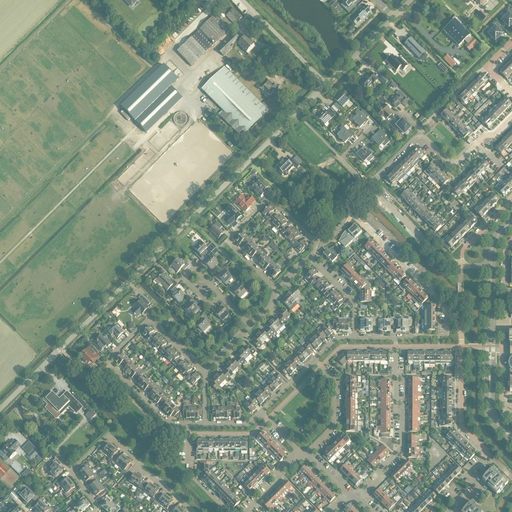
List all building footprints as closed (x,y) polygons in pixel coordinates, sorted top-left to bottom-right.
[(349,14),(356,6),(354,3),(357,0),(345,0),(343,2),(343,3),(349,8),(346,11),(349,14)] [(233,8),(231,10),(225,16),(234,25),(242,18),(233,8)] [(352,20),(358,26),(370,14),(364,8),(352,20)] [(509,15),(502,21),(509,27),(511,24),(511,12),(509,10),(506,13),(509,15)] [(476,15),(482,22),(486,18),(480,12),(476,15)] [(200,30),(209,40),(212,43),(213,42),(215,44),(217,42),(229,30),(214,16),(200,30)] [(454,20),(444,31),(458,45),(464,40),(467,43),(471,40),(468,36),(469,35),(454,20)] [(495,28),(489,34),(495,41),(502,34),(499,31),(501,29),(499,27),(496,24),(495,22),(492,25),(495,28)] [(192,66),(201,57),(213,45),(199,31),(187,42),(177,52),(192,66)] [(234,33),(217,50),(224,57),(241,40),(234,33)] [(254,45),(246,37),(238,44),(246,53),(254,45)] [(405,44),(404,45),(418,59),(424,52),(411,38),(411,39),(405,45),(405,44)] [(477,44),(472,39),(471,40),(467,43),(465,45),(470,50),(477,44)] [(399,58),(397,60),(392,55),(386,61),(390,65),(388,67),(391,70),(393,68),(396,72),(400,68),(403,71),(408,66),(399,58)] [(447,55),(443,59),(445,61),(452,68),(456,64),(447,55)] [(441,64),(438,66),(445,74),(448,71),(441,64)] [(164,65),(139,89),(121,107),(146,133),(182,98),(171,86),(178,79),(164,65)] [(269,111),(238,81),(225,67),(202,90),(216,104),(223,110),(218,115),(242,138),(246,134),(269,111)] [(507,79),(510,75),(504,69),(500,73),(507,79)] [(377,80),(376,79),(371,73),(360,84),(361,85),(361,86),(364,88),(365,88),(366,89),(367,88),(368,87),(371,84),(372,85),(377,80)] [(481,75),(478,79),(485,87),(490,82),(488,80),(487,81),(481,75)] [(379,80),(382,83),(384,85),(386,84),(388,82),(383,77),(379,80)] [(278,89),(273,85),(272,85),(266,79),(261,83),(262,84),(259,87),(263,91),(264,90),(269,96),(273,92),(274,93),(278,89)] [(474,83),(480,89),(481,91),(485,87),(478,79),(474,83)] [(476,93),(480,89),(474,83),(470,87),(476,93)] [(472,97),(476,93),(470,87),(466,91),(472,97)] [(398,96),(391,103),(396,108),(401,103),(403,105),(407,101),(404,98),(405,97),(399,91),(396,94),(398,96)] [(468,100),(472,97),(466,91),(462,95),(468,100)] [(347,104),(349,101),(341,93),(334,100),(337,103),(333,106),(339,112),(346,105),(347,104)] [(464,104),(468,100),(462,95),(458,98),(464,104)] [(384,105),(386,103),(381,97),(378,101),(383,106),(376,113),(381,119),(383,117),(386,120),(392,114),(389,111),(390,110),(384,105)] [(501,103),(507,109),(511,105),(505,99),(506,98),(504,97),(500,101),(501,103)] [(503,113),(507,109),(501,103),(498,107),(503,113)] [(499,117),(503,113),(498,107),(494,111),(499,117)] [(444,120),(451,113),(447,109),(446,110),(441,116),(444,120)] [(328,123),(335,116),(329,110),(326,114),(323,111),(316,118),(324,126),(328,123)] [(366,124),(368,121),(367,119),(369,117),(362,111),(360,113),(358,111),(353,116),(355,118),(353,121),(354,122),(354,123),(355,123),(355,124),(356,124),(360,128),(365,123),(366,124)] [(496,120),(499,117),(494,111),(490,115),(496,120)] [(454,118),(450,114),(451,113),(444,120),(448,124),(454,118)] [(492,124),(496,120),(490,115),(486,118),(492,124)] [(454,118),(448,124),(452,128),(458,122),(460,120),(456,116),(454,118)] [(488,128),(492,124),(486,118),(482,122),(488,128)] [(404,135),(405,134),(406,134),(407,134),(408,134),(408,133),(408,132),(408,131),(411,128),(408,125),(406,122),(405,123),(402,120),(398,124),(394,119),(389,124),(397,132),(399,129),(404,135)] [(462,126),(458,122),(452,128),(456,132),(462,126)] [(467,128),(463,124),(462,126),(456,132),(460,135),(467,128)] [(337,131),(340,134),(337,136),(339,137),(339,138),(339,139),(340,139),(341,139),(345,143),(349,139),(350,139),(353,137),(342,126),(337,131)] [(464,139),(467,136),(468,138),(473,133),(468,127),(467,128),(460,135),(464,139)] [(389,142),(385,137),(386,136),(381,130),(376,134),(377,135),(372,140),(376,144),(376,145),(377,145),(377,146),(378,146),(379,147),(382,145),(384,147),(389,142)] [(505,150),(509,146),(503,140),(499,144),(505,150)] [(501,154),(505,150),(499,144),(495,148),(501,154)] [(361,159),(361,160),(361,161),(362,161),(363,161),(364,163),(366,160),(368,163),(374,158),(363,147),(361,150),(361,151),(357,155),(361,159)] [(421,149),(419,150),(417,148),(413,152),(419,158),(421,160),(427,154),(421,149)] [(415,162),(419,158),(413,152),(409,156),(415,162)] [(411,166),(415,162),(409,156),(406,160),(411,166)] [(297,168),(299,165),(301,162),(296,157),(291,162),(297,168)] [(280,164),(277,167),(280,171),(279,172),(283,177),(285,177),(287,177),(288,175),(289,173),(288,172),(286,170),(292,165),(285,158),(280,163),(280,164)] [(411,166),(406,160),(402,164),(410,172),(413,168),(411,166)] [(479,164),(485,170),(489,166),(483,160),(479,164)] [(406,175),(410,172),(402,164),(398,167),(406,175)] [(481,174),(485,170),(479,164),(475,168),(481,174)] [(424,172),(429,177),(436,169),(432,165),(427,171),(426,170),(424,172)] [(402,179),(406,175),(398,167),(394,171),(402,179)] [(477,178),(481,174),(475,168),(471,172),(477,178)] [(432,181),(440,173),(436,169),(429,177),(432,181)] [(390,175),(396,181),(398,183),(402,179),(394,171),(390,175)] [(473,182),(477,178),(471,172),(468,176),(473,182)] [(436,185),(444,177),(440,173),(432,181),(436,185)] [(386,179),(392,185),(396,181),(390,175),(386,179)] [(475,183),(473,182),(468,176),(464,180),(469,186),(470,185),(471,187),(475,183)] [(444,177),(436,185),(440,189),(443,186),(445,185),(448,181),(444,177)] [(268,187),(263,181),(260,179),(256,183),(255,182),(253,182),(252,184),(252,186),(253,187),(252,188),(253,188),(251,189),(259,198),(265,192),(264,191),(268,187)] [(466,189),(469,186),(464,180),(460,184),(466,189)] [(511,191),(511,190),(511,188),(506,182),(501,186),(507,193),(510,190),(511,191)] [(462,193),(466,189),(460,184),(456,187),(462,193)] [(505,195),(507,193),(501,186),(497,191),(504,198),(506,196),(505,195)] [(458,197),(462,193),(456,187),(452,191),(458,197)] [(405,201),(412,193),(408,189),(401,197),(405,201)] [(488,199),(495,205),(497,203),(498,204),(500,202),(494,196),(495,194),(492,191),(486,197),(488,199)] [(414,199),(416,197),(412,193),(405,201),(408,205),(414,199)] [(238,206),(240,208),(241,208),(245,212),(250,208),(249,207),(254,201),(249,196),(245,199),(242,196),(240,198),(239,197),(238,197),(236,199),(236,200),(237,201),(235,202),(238,206)] [(414,199),(408,205),(412,209),(418,203),(414,199)] [(492,208),(495,205),(488,199),(484,203),(491,211),(493,209),(492,208)] [(418,203),(412,209),(416,212),(424,205),(420,201),(418,203)] [(479,208),(486,214),(488,212),(489,213),(491,211),(484,203),(482,202),(478,206),(479,208)] [(420,216),(428,209),(427,209),(424,205),(416,212),(420,216)] [(228,215),(222,221),(224,222),(228,227),(230,225),(235,221),(235,222),(241,216),(230,206),(225,211),(228,215)] [(262,214),(265,217),(264,217),(268,221),(274,215),(272,213),(274,211),(269,206),(265,211),(264,210),(262,212),(263,213),(262,214)] [(484,216),(486,214),(479,208),(475,212),(482,219),(485,217),(484,216)] [(424,220),(430,214),(431,213),(428,209),(420,216),(424,220)] [(428,224),(433,218),(430,214),(424,220),(428,224)] [(275,227),(282,219),(278,215),(276,217),(274,215),(268,221),(270,223),(271,223),(275,227)] [(433,218),(428,224),(431,228),(439,220),(440,219),(436,216),(433,218)] [(466,221),(473,227),(475,225),(476,226),(478,224),(471,216),(466,221)] [(280,234),(286,228),(284,226),(286,224),(282,219),(275,227),(279,231),(278,231),(280,234)] [(473,227),(466,221),(464,219),(460,223),(462,225),(469,232),(471,230),(470,229),(473,227)] [(439,220),(431,228),(435,232),(441,226),(442,227),(444,225),(439,220)] [(222,227),(217,222),(214,225),(215,226),(210,231),(218,239),(223,234),(219,230),(222,227)] [(345,232),(353,240),(361,232),(355,225),(348,232),(347,230),(345,232)] [(467,234),(469,232),(462,225),(458,229),(464,236),(466,233),(467,234)] [(288,239),(295,232),(291,228),(289,230),(286,228),(280,234),(283,236),(284,235),(288,239)] [(462,238),(464,236),(458,229),(453,234),(461,241),(463,239),(462,238)] [(293,247),(299,241),(297,239),(299,236),(295,232),(288,239),(292,243),(291,244),(293,247)] [(345,248),(353,240),(345,232),(344,233),(345,235),(339,241),(345,248)] [(244,245),(250,239),(247,237),(246,238),(242,233),(238,238),(237,237),(235,239),(236,240),(235,241),(240,245),(242,243),(244,245)] [(459,243),(461,241),(453,234),(449,238),(455,244),(458,242),(459,243)] [(455,244),(449,238),(447,236),(442,240),(445,242),(445,243),(442,245),(448,250),(450,248),(452,250),(454,247),(453,246),(455,244)] [(244,249),(248,253),(255,246),(256,245),(252,241),(250,239),(244,245),(246,247),(244,249)] [(293,247),(295,249),(299,254),(301,252),(302,253),(304,250),(304,249),(308,245),(303,241),(301,243),(299,241),(293,247)] [(369,252),(375,246),(371,241),(365,248),(369,252)] [(200,260),(207,253),(205,251),(207,248),(200,242),(194,248),(198,253),(195,255),(200,260)] [(264,250),(265,249),(263,248),(262,248),(259,250),(255,246),(248,253),(252,258),(254,256),(256,258),(264,250)] [(337,258),(337,257),(337,256),(341,254),(335,246),(323,254),(332,263),(337,259),(337,258)] [(371,257),(372,256),(379,249),(375,246),(369,252),(367,254),(371,257)] [(379,249),(372,256),(376,260),(383,253),(379,249)] [(256,262),(261,266),(268,259),(266,257),(266,256),(267,255),(267,254),(266,253),(264,250),(256,258),(259,260),(256,262)] [(278,250),(276,252),(282,258),(284,256),(278,250)] [(207,253),(200,260),(202,262),(209,255),(207,253)] [(383,253),(376,260),(380,263),(386,257),(383,253)] [(207,257),(200,264),(205,269),(207,267),(212,271),(218,264),(212,257),(209,260),(207,257)] [(386,257),(380,263),(384,267),(390,261),(386,257)] [(178,273),(182,268),(184,271),(189,266),(182,259),(180,261),(178,259),(171,266),(178,273)] [(268,259),(261,266),(265,270),(267,268),(269,270),(275,265),(273,262),(271,261),(271,262),(268,259)] [(390,261),(384,267),(388,271),(394,265),(390,261)] [(275,265),(269,270),(271,273),(269,275),(274,279),(274,278),(275,279),(277,277),(277,276),(281,272),(277,268),(277,267),(275,265)] [(343,277),(351,269),(347,265),(340,272),(343,274),(342,275),(342,276),(343,277)] [(394,265),(388,271),(391,275),(398,268),(394,265)] [(395,279),(402,272),(398,268),(391,275),(395,279)] [(348,280),(355,273),(351,269),(343,277),(344,278),(346,278),(346,277),(348,280)] [(311,284),(317,278),(315,276),(317,274),(313,270),(308,274),(308,273),(305,275),(306,276),(306,277),(305,278),(305,280),(310,286),(311,284)] [(232,278),(226,272),(223,274),(221,272),(214,278),(219,283),(221,281),(226,285),(232,278)] [(400,283),(399,283),(406,276),(402,272),(395,279),(393,281),(398,286),(400,283)] [(355,273),(348,280),(351,282),(350,282),(350,284),(351,285),(358,277),(355,273)] [(173,280),(170,282),(168,280),(169,279),(163,274),(155,282),(158,286),(160,284),(167,291),(169,289),(171,292),(178,285),(173,280)] [(358,277),(351,285),(352,286),(353,286),(354,285),(356,287),(362,281),(364,279),(365,279),(361,275),(358,277)] [(319,290),(326,283),(321,278),(319,280),(317,278),(311,284),(314,287),(315,286),(319,290)] [(360,291),(363,288),(365,290),(370,289),(368,283),(364,279),(362,281),(356,287),(360,291)] [(406,290),(412,283),(408,279),(406,281),(402,285),(401,284),(399,287),(404,292),(406,290)] [(322,295),(324,297),(330,291),(328,289),(330,287),(326,283),(319,290),(322,294),(322,295)] [(410,293),(416,287),(412,283),(406,290),(410,293)] [(186,297),(181,292),(184,290),(179,285),(172,292),(175,294),(172,297),(179,303),(186,297)] [(233,297),(236,295),(240,299),(247,292),(240,286),(237,288),(235,286),(228,292),(233,297)] [(412,299),(420,291),(416,287),(410,293),(408,295),(412,299)] [(304,298),(302,296),(296,290),(294,293),(292,290),(288,295),(298,305),(297,304),(301,300),(302,301),(304,298)] [(324,297),(326,299),(326,300),(329,303),(330,303),(331,303),(338,295),(334,291),(332,293),(330,291),(324,297)] [(420,291),(412,299),(415,303),(424,295),(420,291)] [(147,306),(150,304),(141,295),(139,298),(141,301),(134,308),(136,309),(132,313),(137,318),(141,314),(142,315),(149,308),(147,306)] [(291,311),(298,305),(288,295),(283,299),(285,301),(283,303),(291,311)] [(335,312),(337,310),(343,304),(341,302),(343,300),(338,295),(331,303),(334,305),(333,307),(332,308),(332,309),(333,310),(334,311),(335,312)] [(424,295),(415,303),(420,308),(422,306),(422,305),(428,299),(424,295)] [(197,303),(192,299),(186,305),(188,308),(186,310),(192,317),(199,310),(195,306),(197,303)] [(433,306),(433,305),(429,301),(425,305),(425,306),(424,306),(424,331),(435,331),(435,306),(433,306)] [(229,315),(225,310),(227,308),(222,303),(216,310),(218,312),(216,315),(222,321),(229,315)] [(281,316),(279,318),(285,324),(287,321),(286,320),(290,316),(290,315),(291,315),(288,312),(287,313),(283,309),(279,313),(281,316)] [(203,315),(196,322),(199,324),(196,326),(199,329),(197,330),(201,334),(202,332),(203,333),(210,326),(209,326),(207,323),(205,322),(208,320),(203,315)] [(402,331),(402,318),(402,317),(401,317),(400,316),(399,315),(398,315),(394,315),(393,318),(393,325),(396,325),(396,331),(402,331)] [(402,318),(402,331),(408,331),(408,325),(412,325),(412,318),(408,318),(407,317),(406,317),(405,317),(404,317),(403,318),(402,318)] [(270,322),(279,331),(286,325),(285,324),(279,318),(277,320),(274,318),(270,322)] [(375,325),(375,318),(367,318),(367,321),(366,321),(366,331),(372,331),(372,325),(375,325)] [(384,331),(384,321),(381,321),(381,318),(375,318),(375,325),(378,325),(378,331),(384,331)] [(393,325),(393,318),(388,318),(388,321),(384,321),(384,331),(390,331),(390,325),(393,325)] [(342,331),(342,319),(338,319),(338,320),(333,320),(333,328),(336,328),(336,331),(342,331)] [(342,319),(342,331),(348,331),(348,328),(351,328),(351,320),(346,320),(346,319),(342,319)] [(276,334),(279,331),(270,322),(266,326),(268,328),(266,330),(272,336),(274,334),(275,333),(276,334)] [(111,336),(114,333),(118,338),(123,333),(120,330),(122,328),(117,323),(115,325),(116,326),(114,329),(111,326),(106,331),(111,336)] [(316,330),(318,332),(324,338),(326,335),(328,338),(333,333),(325,325),(323,325),(320,329),(319,328),(316,330)] [(148,342),(154,336),(152,333),(154,331),(149,327),(145,331),(144,330),(142,332),(143,333),(142,334),(146,338),(145,339),(148,342)] [(257,335),(265,342),(269,338),(269,339),(272,336),(266,330),(264,332),(262,330),(257,335)] [(317,335),(313,339),(320,346),(324,342),(322,340),(324,338),(318,332),(316,334),(317,335)] [(261,346),(265,342),(257,335),(253,339),(255,341),(253,343),(259,349),(261,347),(261,346)] [(108,348),(111,345),(107,340),(106,341),(101,336),(100,337),(99,337),(97,338),(97,339),(93,343),(101,351),(107,346),(108,348)] [(154,336),(148,342),(150,344),(151,343),(155,347),(162,340),(158,336),(156,338),(154,336)] [(315,350),(320,346),(313,339),(309,343),(308,342),(305,344),(311,350),(313,348),(315,350)] [(161,354),(167,348),(164,346),(166,344),(162,340),(155,347),(159,351),(158,352),(161,354)] [(309,352),(311,350),(305,344),(303,347),(304,348),(300,352),(307,359),(311,354),(309,352)] [(241,351),(248,358),(252,354),(253,355),(255,353),(256,352),(253,349),(252,350),(249,347),(247,349),(245,347),(241,351)] [(79,357),(83,361),(82,362),(82,363),(84,365),(85,365),(86,364),(90,368),(99,359),(88,348),(79,357)] [(166,361),(175,353),(171,348),(169,350),(167,348),(161,354),(163,357),(164,358),(166,361)] [(244,362),(248,358),(241,351),(236,355),(239,358),(236,360),(242,366),(245,363),(244,362)] [(293,357),(299,363),(301,361),(303,363),(307,359),(300,352),(297,354),(296,353),(293,357)] [(173,367),(179,361),(177,359),(179,357),(175,353),(166,361),(169,364),(170,363),(172,364),(171,365),(173,367)] [(347,362),(348,362),(348,353),(344,353),(337,360),(343,366),(347,362)] [(121,364),(123,366),(129,360),(127,358),(126,356),(125,357),(122,354),(118,359),(117,358),(114,360),(115,361),(119,366),(121,364)] [(296,365),(299,363),(293,357),(290,359),(291,360),(287,364),(294,371),(298,367),(296,365)] [(123,370),(128,374),(135,367),(131,363),(132,362),(131,362),(132,361),(130,359),(129,360),(123,366),(125,368),(123,370)] [(240,368),(242,366),(236,360),(234,362),(232,360),(228,364),(235,371),(239,367),(240,368)] [(179,374),(188,365),(183,361),(181,363),(179,361),(173,367),(178,372),(178,374),(179,374)] [(231,375),(235,371),(228,364),(224,368),(226,370),(224,372),(230,378),(232,376),(231,375)] [(290,376),(294,371),(287,364),(284,367),(284,366),(280,370),(286,376),(288,374),(290,376)] [(186,380),(192,374),(190,372),(192,370),(188,365),(179,374),(183,379),(184,379),(185,379),(186,380)] [(136,379),(142,373),(140,370),(139,371),(135,367),(128,374),(132,379),(134,377),(136,379)] [(270,381),(277,388),(282,384),(280,382),(282,379),(274,371),(270,375),(273,378),(270,381)] [(215,377),(222,384),(225,381),(226,382),(227,381),(229,383),(232,380),(230,378),(224,372),(221,374),(219,372),(215,377)] [(146,376),(144,375),(142,373),(136,379),(138,381),(136,383),(140,387),(147,380),(145,377),(146,376)] [(192,374),(186,380),(188,382),(189,381),(193,386),(194,385),(195,386),(197,384),(196,383),(201,378),(196,374),(194,376),(192,374)] [(218,388),(222,384),(215,377),(211,381),(213,383),(211,385),(217,391),(219,389),(218,388)] [(277,388),(270,381),(268,378),(264,382),(263,382),(261,384),(263,386),(269,392),(271,390),(273,392),(277,388)] [(147,380),(140,387),(144,391),(147,389),(149,391),(155,386),(151,382),(150,383),(147,380)] [(153,400),(162,391),(157,386),(156,386),(155,386),(149,391),(151,394),(149,396),(153,400)] [(267,394),(269,392),(263,386),(261,389),(262,390),(258,394),(265,401),(269,396),(267,394)] [(59,400),(51,391),(42,400),(48,406),(46,407),(57,419),(69,407),(76,414),(83,408),(67,392),(59,400)] [(161,404),(167,398),(168,397),(162,391),(153,400),(157,404),(159,402),(161,404)] [(250,399),(256,405),(258,403),(260,405),(265,401),(258,394),(254,397),(253,397),(250,399)] [(166,413),(173,406),(169,402),(170,401),(167,398),(161,404),(163,406),(161,408),(166,413)] [(254,407),(256,405),(250,399),(248,401),(249,402),(245,406),(249,411),(248,412),(250,414),(251,413),(252,414),(256,409),(254,407)] [(186,419),(192,419),(192,409),(192,406),(192,405),(188,405),(188,404),(184,404),(183,407),(183,416),(186,416),(186,419)] [(173,406),(166,413),(170,417),(172,415),(174,417),(180,411),(178,409),(177,410),(173,406)] [(192,409),(192,419),(198,419),(198,416),(201,416),(201,407),(198,407),(198,406),(192,406),(192,409)] [(222,419),(222,409),(216,409),(216,407),(212,407),(212,416),(216,416),(216,419),(222,419)] [(231,416),(231,407),(227,407),(227,409),(222,409),(222,419),(228,419),(228,416),(231,416)] [(231,407),(231,416),(234,416),(234,419),(240,419),(240,418),(241,418),(241,415),(240,415),(240,409),(234,409),(234,407),(231,407)] [(86,416),(90,420),(96,415),(91,411),(86,416)] [(390,435),(390,429),(378,429),(378,431),(381,431),(381,435),(382,435),(382,438),(389,438),(389,435),(390,435)] [(450,441),(456,435),(452,431),(446,437),(450,441)] [(256,440),(256,439),(260,443),(268,436),(267,435),(266,435),(265,435),(263,433),(261,435),(259,433),(254,438),(255,440),(256,440)] [(338,437),(346,445),(350,441),(344,435),(341,437),(341,436),(339,436),(338,437)] [(454,445),(460,439),(456,435),(450,441),(448,443),(452,447),(454,445)] [(268,436),(260,443),(264,447),(271,441),(268,438),(269,438),(269,437),(268,436)] [(342,449),(346,445),(338,437),(337,438),(337,440),(338,440),(336,442),(342,449)] [(454,445),(458,449),(464,443),(460,439),(454,445)] [(2,450),(2,451),(0,452),(0,455),(3,458),(6,456),(9,459),(16,452),(15,451),(20,446),(15,440),(9,446),(8,444),(5,447),(4,447),(2,449),(2,450)] [(271,441),(264,447),(262,449),(263,451),(264,452),(265,452),(266,453),(268,451),(276,443),(275,442),(273,442),(273,443),(271,441)] [(29,442),(27,444),(33,451),(36,449),(36,448),(29,442)] [(338,453),(342,449),(336,442),(332,446),(338,453)] [(272,455),(278,448),(276,446),(277,446),(277,444),(276,443),(268,451),(272,455)] [(464,443),(458,449),(456,451),(460,454),(461,453),(468,446),(464,443)] [(106,457),(114,448),(111,445),(111,446),(109,444),(108,446),(105,444),(98,452),(102,455),(103,454),(106,457)] [(334,456),(338,453),(332,446),(330,448),(329,448),(328,448),(327,449),(334,456)] [(377,448),(385,457),(389,453),(383,446),(380,448),(378,447),(377,448)] [(465,457),(472,450),(468,446),(461,453),(465,457)] [(31,461),(37,455),(40,452),(36,448),(36,449),(33,451),(27,457),(31,461)] [(111,464),(118,456),(116,454),(118,452),(116,451),(117,450),(114,448),(106,457),(109,460),(108,461),(111,464)] [(276,459),(283,451),(282,450),(281,450),(280,451),(278,448),(272,455),(276,459)] [(381,460),(385,457),(377,448),(375,450),(377,451),(375,454),(381,460)] [(330,460),(334,456),(327,449),(326,450),(326,451),(327,452),(324,454),(330,460)] [(472,450),(465,457),(469,461),(476,454),(472,450)] [(283,451),(276,459),(280,463),(286,456),(284,454),(284,453),(284,452),(283,451)] [(377,464),(381,460),(375,454),(372,456),(371,454),(369,456),(377,464)] [(124,458),(122,456),(121,458),(118,456),(111,464),(115,467),(116,465),(119,468),(127,459),(124,457),(124,458)] [(373,468),(377,464),(369,456),(368,457),(369,459),(367,462),(373,468)] [(56,459),(51,464),(48,467),(50,468),(48,471),(51,474),(56,478),(63,471),(58,467),(61,464),(56,459)] [(127,459),(119,468),(122,471),(121,472),(124,475),(132,467),(129,465),(131,464),(129,462),(130,462),(127,459)] [(403,465),(410,472),(412,471),(410,469),(412,467),(407,461),(403,465)] [(82,478),(92,471),(89,468),(90,467),(88,463),(79,470),(81,472),(79,473),(80,475),(80,476),(82,478)] [(344,474),(352,467),(350,465),(348,467),(346,464),(340,470),(344,474)] [(399,469),(404,474),(406,476),(410,472),(403,465),(399,469)] [(203,478),(209,472),(209,471),(209,466),(206,466),(200,466),(200,475),(203,478)] [(259,470),(267,478),(268,477),(268,476),(267,475),(270,473),(263,466),(259,470)] [(359,474),(352,482),(356,486),(361,480),(363,478),(361,476),(369,468),(367,466),(359,474)] [(450,468),(457,475),(461,471),(458,468),(456,466),(455,466),(453,468),(451,466),(450,468)] [(301,478),(308,471),(304,467),(299,473),(301,475),(299,477),(301,478)] [(352,467),(344,474),(348,478),(354,472),(351,470),(353,468),(352,467)] [(450,471),(448,473),(454,479),(457,475),(450,468),(448,469),(450,471)] [(22,475),(25,478),(31,472),(28,469),(22,475)] [(402,477),(404,474),(399,469),(395,473),(402,480),(403,480),(405,482),(406,481),(404,479),(402,477)] [(482,481),(489,487),(496,495),(508,483),(494,469),(493,469),(491,471),(488,473),(485,476),(482,480),(482,481)] [(266,479),(267,478),(259,470),(256,474),(262,480),(264,478),(265,479),(266,479)] [(90,484),(98,477),(96,474),(94,475),(92,471),(82,478),(84,481),(85,481),(86,483),(88,481),(90,484)] [(306,480),(312,475),(308,471),(301,478),(302,480),(304,478),(306,480)] [(209,472),(203,478),(205,480),(204,481),(204,482),(205,483),(213,476),(209,472)] [(354,472),(348,478),(352,482),(359,474),(358,473),(356,475),(354,472)] [(401,482),(402,480),(395,473),(391,477),(397,482),(399,480),(401,482)] [(442,475),(450,483),(454,479),(448,473),(446,476),(444,474),(442,475)] [(133,487),(140,477),(137,475),(136,475),(134,474),(133,476),(130,474),(125,483),(129,486),(129,484),(133,487)] [(215,474),(213,476),(205,483),(206,484),(207,484),(208,483),(210,486),(217,479),(218,478),(216,475),(215,474)] [(258,484),(262,480),(256,474),(252,478),(258,484)] [(308,486),(316,479),(312,475),(306,480),(309,483),(307,485),(308,486)] [(446,487),(450,483),(442,475),(441,477),(443,479),(440,481),(446,487)] [(258,484),(252,478),(250,476),(246,480),(248,482),(255,489),(256,488),(256,487),(256,486),(258,484)] [(92,492),(102,485),(99,482),(101,481),(98,477),(90,484),(91,486),(90,487),(91,489),(90,489),(92,492)] [(140,493),(146,484),(143,482),(144,480),(142,479),(143,478),(140,477),(133,487),(137,489),(136,490),(140,493)] [(63,490),(72,483),(70,480),(70,481),(68,479),(66,480),(65,478),(56,484),(59,488),(60,487),(63,490)] [(213,491),(220,483),(217,479),(210,486),(212,488),(212,490),(213,491)] [(314,488),(320,482),(316,479),(308,486),(310,488),(312,486),(314,488)] [(434,483),(442,491),(446,487),(440,481),(438,483),(436,481),(434,483)] [(254,490),(255,489),(248,482),(244,486),(250,492),(253,490),(254,490)] [(282,486),(290,493),(291,492),(289,490),(292,487),(286,482),(282,486)] [(316,490),(314,492),(312,495),(314,496),(316,494),(324,486),(320,482),(314,488),(316,490)] [(72,483),(63,490),(65,494),(64,495),(67,498),(75,492),(73,489),(75,488),(74,486),(72,483)] [(218,493),(224,487),(220,483),(213,491),(214,492),(215,492),(216,491),(218,493)] [(438,495),(442,491),(434,483),(433,484),(435,486),(432,489),(438,495)] [(148,497),(155,487),(152,485),(151,485),(150,484),(148,486),(146,484),(140,493),(143,495),(144,494),(148,497)] [(102,485),(92,492),(94,495),(95,495),(96,497),(98,495),(100,498),(109,491),(106,488),(105,489),(102,485)] [(288,495),(290,493),(282,486),(279,489),(284,495),(287,493),(288,495)] [(324,486),(316,494),(317,495),(319,493),(322,496),(327,490),(324,486)] [(154,503),(160,495),(158,493),(159,491),(157,489),(158,489),(155,487),(148,497),(151,499),(150,500),(154,503)] [(220,498),(228,491),(224,487),(218,493),(220,496),(219,496),(219,497),(220,498)] [(34,502),(39,497),(35,492),(32,494),(30,492),(31,491),(28,488),(25,491),(25,492),(21,496),(28,504),(32,499),(34,502)] [(282,497),(284,495),(279,489),(275,493),(282,501),(284,499),(282,497)] [(324,501),(331,494),(327,490),(322,496),(324,498),(322,500),(324,501)] [(373,495),(377,499),(383,494),(379,490),(373,495)] [(232,495),(228,491),(220,498),(221,499),(223,499),(225,501),(232,495)] [(424,493),(432,501),(436,497),(430,491),(428,494),(426,492),(424,493)] [(383,494),(377,499),(381,503),(387,497),(388,496),(385,492),(383,494)] [(228,506),(236,498),(237,497),(233,493),(232,495),(225,501),(228,503),(227,504),(227,505),(228,506)] [(281,502),(282,501),(275,493),(271,497),(277,503),(279,500),(281,502)] [(422,499),(428,504),(432,501),(424,493),(423,495),(425,496),(422,499)] [(331,494),(324,501),(325,503),(327,501),(330,504),(335,498),(331,494)] [(161,507),(169,498),(167,496),(166,496),(164,495),(163,497),(160,495),(154,503),(157,506),(158,504),(161,507)] [(77,503),(83,511),(86,509),(86,508),(90,505),(83,497),(77,503)] [(274,505),(277,503),(271,497),(267,501),(275,508),(276,507),(274,505)] [(385,507),(391,501),(387,497),(381,503),(385,507)] [(35,511),(39,511),(46,505),(43,502),(44,501),(41,498),(33,505),(36,507),(34,509),(36,511),(35,511)] [(104,509),(107,511),(116,501),(114,503),(107,498),(100,506),(104,509)] [(164,511),(168,511),(174,506),(172,504),(173,502),(171,501),(172,500),(169,498),(161,507),(165,510),(164,511)] [(236,498),(228,506),(229,507),(230,507),(231,506),(233,509),(240,502),(236,498)] [(391,501),(385,507),(389,511),(395,505),(397,503),(393,499),(391,501)] [(424,508),(428,504),(422,499),(420,501),(418,499),(417,501),(424,508)] [(116,501),(107,511),(118,511),(121,509),(116,506),(119,503),(116,501)] [(273,510),(275,508),(267,501),(263,505),(269,511),(271,508),(273,510)] [(417,504),(415,506),(420,511),(424,508),(417,501),(415,502),(417,504)] [(82,511),(83,511),(77,503),(70,509),(72,511),(82,511)] [(482,511),(473,503),(472,503),(469,505),(466,508),(464,510),(462,511),(482,511)]
